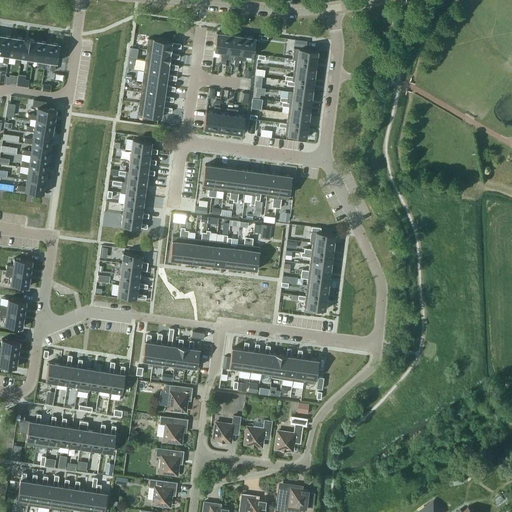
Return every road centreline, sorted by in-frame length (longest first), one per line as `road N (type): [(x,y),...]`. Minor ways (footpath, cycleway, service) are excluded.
road 1 (residential): [(171,205),(179,150),(189,145),(324,159)]
road 2 (residential): [(376,342),(381,287),(324,159)]
road 3 (residential): [(220,327),(88,313),(40,323)]
road 4 (residential): [(273,465),(303,463),(320,413),(374,363),(376,342)]
road 5 (residential): [(0,88),(66,97),(81,0)]
road 6 (residential): [(376,342),(220,327)]
road 7 (residential): [(324,159),(334,75),(331,9)]
road 8 (unknown): [(189,145),(187,0)]
road 9 (tertiary): [(187,0),(331,9)]
road 10 (residential): [(40,323),(52,245),(48,237),(0,229)]
road 11 (residential): [(200,455),(220,327)]
